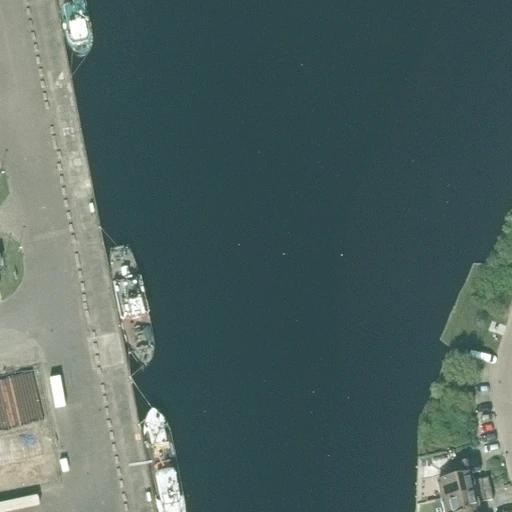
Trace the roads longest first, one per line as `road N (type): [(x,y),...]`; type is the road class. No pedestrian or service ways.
road 1 (unclassified): [(81,301),(23,0)]
road 2 (unclassified): [(122,511),(81,301)]
